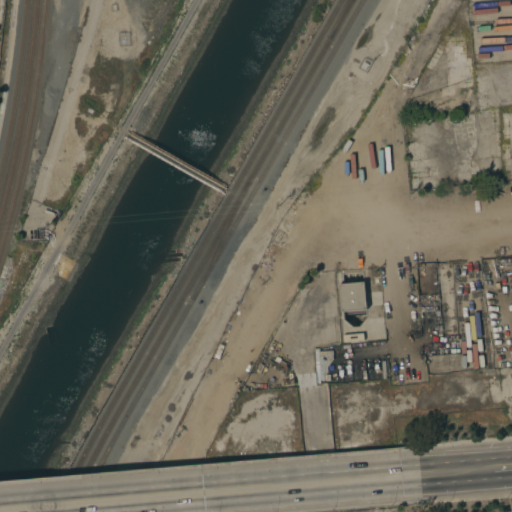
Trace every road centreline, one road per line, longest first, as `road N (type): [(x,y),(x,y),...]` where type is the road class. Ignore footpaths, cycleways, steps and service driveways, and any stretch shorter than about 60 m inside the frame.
road 1 (secondary): [(22,511),(419,477)]
road 2 (residential): [(311,234),(448,0)]
road 3 (residential): [(311,234),(511,218)]
road 4 (residential): [(407,350),(397,228)]
